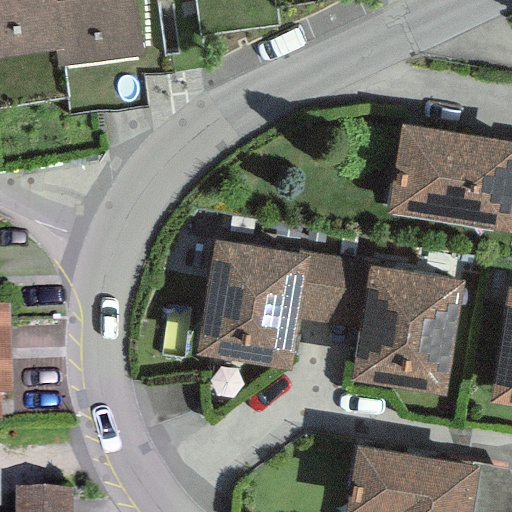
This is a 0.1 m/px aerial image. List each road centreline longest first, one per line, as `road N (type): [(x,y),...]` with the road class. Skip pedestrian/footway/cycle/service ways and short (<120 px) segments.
road 1 (unclassified): [(122,229),(141,194),(208,127),(467,0)]
road 2 (unclassified): [(161,511),(124,452),(98,367),(106,281),(122,229)]
road 3 (unclassified): [(122,229),(0,194)]
